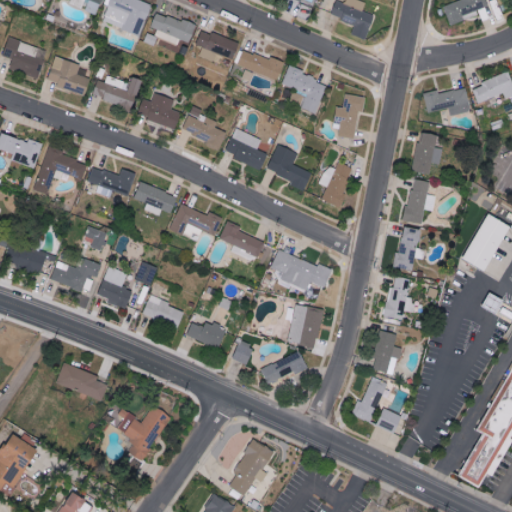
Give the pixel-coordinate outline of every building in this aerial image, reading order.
[(85,0),(82,8),(97,14),(102,0),(85,0)] [(140,35),(151,4),(138,0),(107,0),(100,21),(140,35)] [(291,0),(310,8),(313,2),(308,0),(291,0)] [(368,39),(375,15),(364,11),(367,2),(359,0),(348,0),(347,4),(337,1),(332,16),(356,24),(353,34),(368,39)] [(449,26),(478,17),(476,10),(486,7),(483,0),(461,0),(443,6),(449,26)] [(196,26),(157,11),(151,27),(157,29),(154,36),(177,45),(180,39),(189,43),(196,26)] [(234,60),(240,42),(202,29),(197,46),(202,47),(199,56),(214,61),(216,54),(234,60)] [(4,56),(13,59),(10,70),(40,79),(48,49),(9,38),(4,56)] [(277,81),(284,65),(244,48),(238,65),(277,81)] [(86,95),(89,78),(78,76),(80,63),(54,58),(50,80),(57,82),(56,89),(86,95)] [(327,82),(287,68),(282,84),(306,93),(301,108),(316,113),(327,82)] [(511,96),(511,79),(509,72),(472,87),(478,103),(503,93),(506,99),(511,96)] [(129,91),(97,82),(92,97),(133,109),(142,79),(133,76),(129,91)] [(450,116),(471,111),(466,88),(439,94),(438,90),(424,93),(428,113),(449,108),(450,116)] [(176,128),(181,112),(172,109),(176,99),(155,93),(153,102),(144,99),(139,117),(176,128)] [(367,97),(347,94),(345,107),(338,107),(335,123),(341,124),(339,136),(356,138),(360,111),(365,112),(367,97)] [(227,132),(216,128),(218,122),(200,115),(203,109),(193,105),(182,133),(221,148),(227,132)] [(227,151),(235,154),(233,160),(262,170),(268,153),(258,149),(262,139),(235,129),(227,151)] [(43,144),(29,139),(28,142),(2,133),(0,138),(0,149),(14,154),(12,160),(34,168),(43,144)] [(430,174),(432,164),(441,165),(443,148),(437,148),(439,135),(424,133),(422,143),(417,142),(413,171),(430,174)] [(306,190),(312,171),(294,165),(298,152),(277,144),(268,171),(293,179),(291,186),(306,190)] [(88,161),(45,150),(35,190),(49,194),(55,172),(83,179),(88,161)] [(355,168),(339,162),(336,170),(326,166),(319,183),(328,187),(323,199),(340,206),(355,168)] [(88,183),(130,195),(137,173),(123,169),(121,175),(93,167),(88,183)] [(423,223),(425,210),(435,211),(437,196),(429,195),(430,181),(412,179),(407,221),(423,223)] [(146,203),(144,210),(160,215),(161,210),(172,213),(178,196),(140,183),(134,199),(146,203)] [(223,217),(210,212),(208,215),(181,204),(171,230),(183,235),(187,224),(216,235),(223,217)] [(486,213),(509,226),(481,271),(459,258),(486,213)] [(232,249),(257,260),(265,242),(240,231),(242,226),(228,221),(221,239),(234,245),(232,249)] [(84,244),(103,248),(107,232),(88,227),(84,244)] [(41,274),(48,254),(10,243),(4,263),(41,274)] [(333,271),(280,249),(272,267),(284,272),(281,279),(308,290),(311,282),(326,288),(333,271)] [(51,282),(83,289),(91,291),(94,278),(98,279),(102,264),(82,259),(79,269),(56,264),(51,282)] [(136,280),(152,286),(159,267),(143,261),(136,280)] [(128,308),(133,290),(123,287),(127,272),(107,267),(99,295),(109,298),(107,303),(128,308)] [(386,318),(402,320),(403,311),(413,312),(414,298),(407,298),(409,278),(391,276),(386,318)] [(507,300),(491,292),(484,307),(499,315),(507,300)] [(186,310),(150,296),(143,315),(179,329),(186,310)] [(290,342),(319,345),(323,308),(294,305),(290,342)] [(220,349),(227,329),(207,322),(205,327),(192,322),(187,337),(220,349)] [(397,334),(381,331),(372,370),(393,374),(397,358),(401,359),(403,348),(394,346),(397,334)] [(254,346),(238,341),(234,359),(249,364),(254,346)] [(308,369),(302,352),(263,367),(270,384),(308,369)] [(99,376),(65,363),(58,384),(103,400),(109,384),(97,380),(99,376)] [(511,385),(511,365),(503,380),(511,385)] [(364,402),(358,400),(353,416),(373,422),(381,396),(386,397),(390,383),(372,377),(364,402)] [(511,411),(511,385),(503,380),(492,400),(511,411)] [(511,427),(511,411),(492,400),(485,411),(511,427)] [(142,424),(128,414),(117,429),(135,442),(129,451),(143,461),(173,417),(155,405),(142,424)] [(395,434),(403,416),(386,409),(378,427),(395,434)] [(507,448),(511,439),(511,427),(485,411),(475,429),(481,433),(507,448)] [(39,450),(12,433),(0,451),(0,490),(5,483),(14,488),(39,450)] [(481,433),(507,448),(491,476),(485,473),(477,488),(456,475),(481,433)] [(246,495),(256,479),(263,483),(269,473),(265,471),(276,452),(255,440),(229,486),(246,495)] [(88,511),(93,505),(74,492),(60,511),(88,511)] [(234,511),(237,508),(214,494),(203,511),(234,511)]
